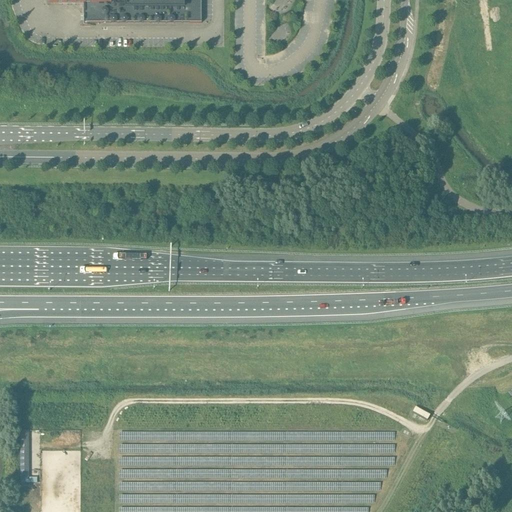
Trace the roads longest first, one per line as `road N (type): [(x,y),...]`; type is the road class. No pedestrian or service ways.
road 1 (trunk): [(511,262),(432,269),(0,266)]
road 2 (trunk): [(38,302),(511,291)]
road 3 (track): [(429,426),(374,398),(128,400),(113,412),(101,443),(36,443)]
road 4 (tertiary): [(0,156),(303,156),(344,137),(375,107)]
road 5 (tertiary): [(357,94),(320,125),(281,135),(0,133)]
road 6 (unclassified): [(511,210),(461,203),(423,143),(375,107)]
